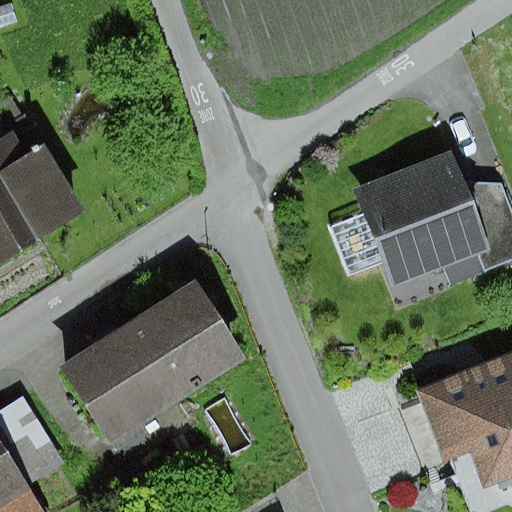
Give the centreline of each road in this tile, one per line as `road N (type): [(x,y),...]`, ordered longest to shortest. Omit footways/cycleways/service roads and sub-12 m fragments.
road 1 (residential): [(0,343),(225,198),(348,511)]
road 2 (track): [(508,0),(225,198)]
road 3 (track): [(166,0),(201,95),(225,198)]
